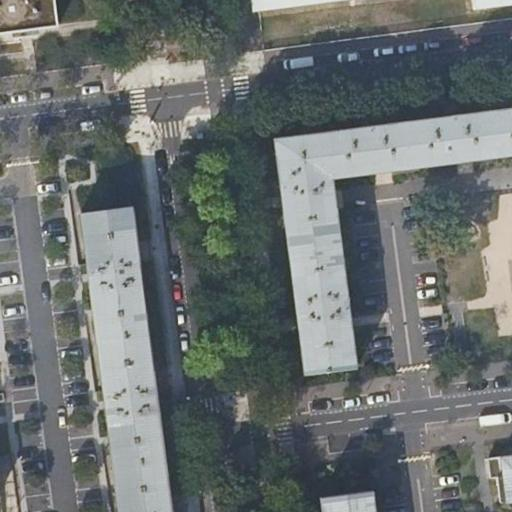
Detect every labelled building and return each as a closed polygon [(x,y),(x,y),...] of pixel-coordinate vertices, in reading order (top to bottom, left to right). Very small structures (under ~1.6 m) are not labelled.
[(0,0),(0,32),(58,25),(54,0),(0,0)] [(511,155),(511,108),(276,138),(305,373),(357,366),(333,178),(511,155)] [(170,511),(132,207),(81,214),(117,511),(170,511)] [(508,503),(508,504),(511,503),(511,456),(489,460),(492,480),(499,479),(502,504),(508,503)] [(374,511),(372,493),(321,500),(322,511),(374,511)]
